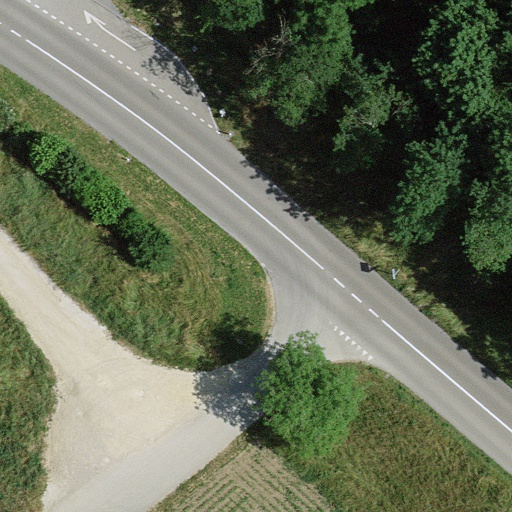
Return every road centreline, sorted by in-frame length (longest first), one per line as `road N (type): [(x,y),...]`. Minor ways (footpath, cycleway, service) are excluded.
road 1 (tertiary): [(0,20),(340,279),(511,424)]
road 2 (track): [(340,279),(42,511)]
road 3 (track): [(146,429),(0,255)]
